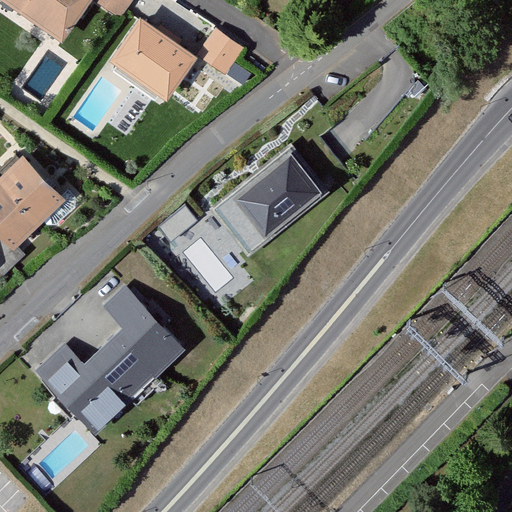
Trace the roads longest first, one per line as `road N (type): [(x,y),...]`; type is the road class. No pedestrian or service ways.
road 1 (unclassified): [(511,109),(165,511)]
road 2 (residential): [(0,338),(212,136),(302,75)]
road 3 (residential): [(356,511),(511,352)]
road 4 (residential): [(203,0),(287,55),(302,75)]
